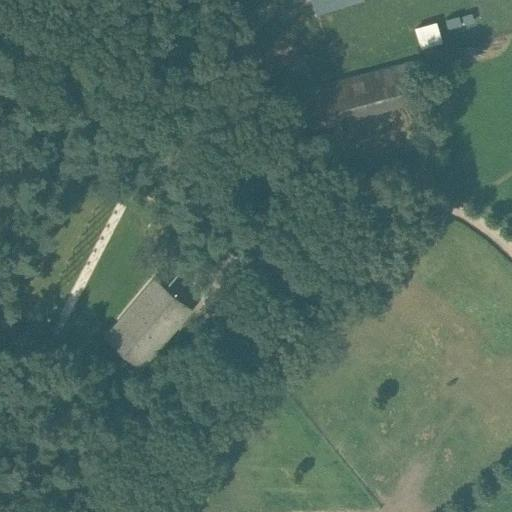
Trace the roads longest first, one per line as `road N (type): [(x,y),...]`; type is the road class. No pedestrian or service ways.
road 1 (track): [(117,511),(358,182)]
road 2 (track): [(0,14),(358,182)]
road 3 (track): [(358,182),(435,200),(511,255)]
